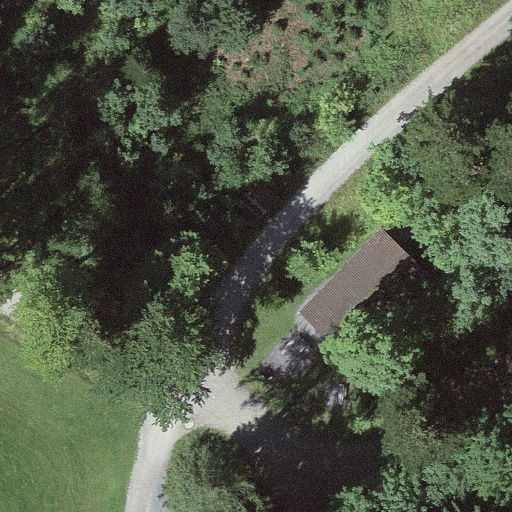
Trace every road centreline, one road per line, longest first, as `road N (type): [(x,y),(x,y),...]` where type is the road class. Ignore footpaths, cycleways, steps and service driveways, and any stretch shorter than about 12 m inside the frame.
road 1 (track): [(441,0),(332,104),(167,389)]
road 2 (track): [(511,376),(428,429),(287,445),(167,389)]
road 3 (track): [(0,290),(167,389)]
road 4 (track): [(167,389),(152,511)]
